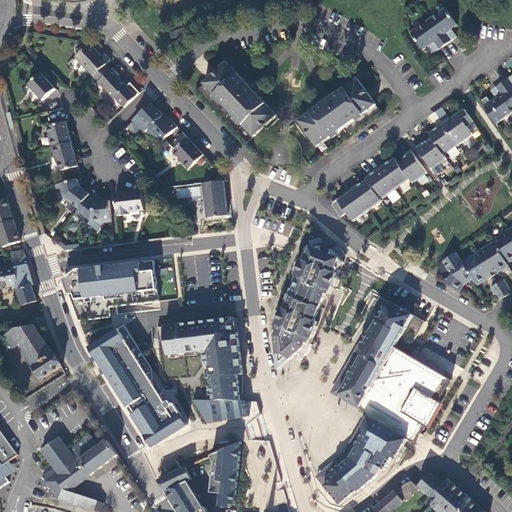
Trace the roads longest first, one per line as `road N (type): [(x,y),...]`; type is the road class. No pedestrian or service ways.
road 1 (residential): [(422,109),(387,66),(324,28),(281,25),(225,40),(200,49),(165,83)]
road 2 (residential): [(490,323),(382,261),(298,199)]
road 3 (secondary): [(81,373),(55,318),(5,158)]
road 4 (residential): [(306,511),(276,423),(254,316)]
road 5 (secondary): [(165,511),(81,373)]
road 6 (residential): [(298,199),(422,109)]
road 7 (residential): [(251,177),(244,224),(252,304)]
road 8 (residential): [(165,83),(251,177)]
road 9 (residential): [(444,458),(508,353)]
